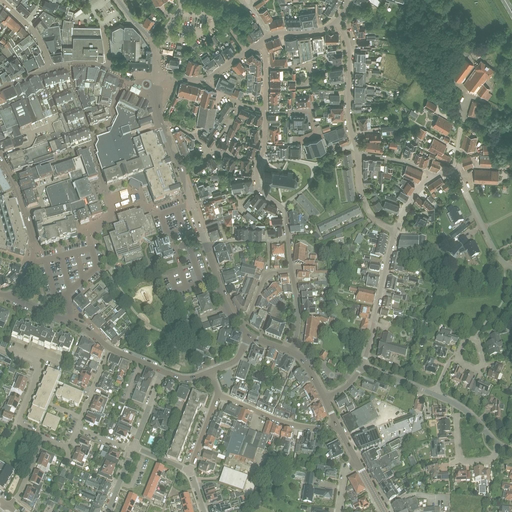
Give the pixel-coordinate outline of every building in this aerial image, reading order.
[(16,8),(21,12),(24,8),(22,5),(26,0),(21,0),(19,3),(20,3),(16,8)] [(50,0),(48,0),(48,2),(44,0),(41,6),(51,11),(53,9),(55,10),(58,4),(50,0)] [(263,0),(254,6),(257,9),(266,3),(263,0)] [(325,0),(325,2),(328,3),(330,4),(337,8),(342,0),(341,0),(325,0)] [(24,8),(21,12),(25,17),(29,12),(30,13),(35,6),(35,5),(33,3),(30,7),(27,4),(24,8)] [(337,8),(330,4),(325,12),(332,16),(337,8)] [(66,10),(63,19),(70,20),(72,12),(68,11),(66,10)] [(273,20),(268,13),(267,10),(259,13),(265,23),(269,22),(271,30),(285,27),(283,18),(273,20)] [(40,34),(44,31),(48,27),(56,18),(43,11),(32,23),(36,27),(40,34)] [(300,19),(302,29),(318,27),(315,12),(300,15),(301,19),(300,19)] [(3,18),(0,21),(0,24),(3,27),(7,24),(6,23),(7,21),(7,20),(8,19),(8,20),(11,17),(8,14),(4,19),(3,18)] [(146,18),(143,25),(150,29),(154,22),(151,20),(152,16),(150,15),(148,18),(146,18)] [(364,16),(357,19),(350,21),(353,31),(355,37),(365,37),(365,33),(368,33),(368,28),(365,28),(360,29),(358,22),(365,20),(364,16)] [(7,24),(9,26),(12,24),(13,25),(16,21),(11,17),(8,20),(8,19),(7,20),(7,21),(6,23),(7,24)] [(72,20),(70,20),(63,19),(61,32),(63,59),(72,58),(72,57),(72,32),(72,20)] [(294,29),(293,19),(285,19),(287,29),(294,29)] [(302,29),(300,19),(293,19),(294,29),(302,29)] [(103,51),(101,36),(100,27),(87,27),(73,27),(73,20),(72,20),(72,32),(72,57),(91,58),(91,59),(105,61),(105,60),(103,51)] [(9,26),(12,29),(6,35),(9,37),(20,25),(16,21),(13,25),(12,24),(9,26)] [(264,35),(259,26),(258,27),(255,22),(252,24),(253,25),(260,37),(264,35)] [(110,29),(109,37),(112,55),(114,56),(120,56),(121,56),(121,59),(128,60),(128,67),(129,68),(129,69),(132,69),(133,67),(133,70),(135,70),(136,70),(138,70),(140,70),(142,70),(145,70),(145,68),(146,69),(149,69),(150,68),(151,50),(150,50),(139,34),(132,26),(124,26),(120,24),(119,24),(110,29)] [(16,34),(17,33),(21,37),(26,32),(21,25),(16,31),(14,33),(11,37),(13,40),(17,35),(16,34)] [(48,27),(44,31),(40,35),(42,37),(49,52),(52,59),(54,60),(62,59),(61,50),(61,44),(61,40),(59,25),(48,27)] [(250,32),(249,32),(254,41),(260,37),(253,25),(248,28),(250,32)] [(245,36),(244,37),(249,44),(253,41),(248,34),(249,34),(249,33),(248,34),(247,31),(245,28),(240,31),(242,34),(243,33),(245,36)] [(338,34),(325,35),(325,44),(339,44),(338,34)] [(17,44),(21,49),(23,50),(28,46),(34,41),(29,35),(17,44)] [(324,36),(309,38),(312,58),(325,54),(325,53),(328,53),(327,51),(327,48),(325,49),(324,36)] [(283,48),(282,47),(279,38),(265,43),(269,53),(270,53),(271,59),(271,66),(287,66),(288,66),(287,64),(288,64),(288,61),(287,62),(287,61),(275,61),(275,59),(273,50),(277,49),(278,50),(283,48)] [(301,61),(312,58),(309,38),(298,39),(301,61)] [(374,40),(369,40),(367,40),(358,40),(358,46),(362,46),(362,47),(361,47),(361,49),(360,49),(371,50),(371,48),(374,48),(374,44),(374,40)] [(13,49),(12,47),(7,41),(4,45),(7,48),(7,47),(11,53),(14,51),(13,49)] [(34,41),(28,46),(29,49),(31,48),(34,54),(33,54),(39,66),(43,64),(44,62),(39,52),(40,51),(37,45),(34,41)] [(12,47),(13,49),(14,51),(18,56),(19,55),(28,70),(28,71),(33,68),(25,53),(23,50),(21,49),(17,44),(15,45),(12,47)] [(228,47),(225,49),(223,46),(221,47),(223,51),(228,58),(233,55),(232,53),(235,51),(231,45),(228,47)] [(38,65),(32,55),(29,49),(28,46),(23,50),(25,53),(33,68),(37,66),(37,65),(38,65)] [(177,50),(177,54),(174,53),(174,57),(175,57),(175,59),(170,59),(170,61),(168,61),(166,62),(165,66),(167,68),(172,69),(177,70),(178,66),(179,60),(182,60),(182,55),(183,51),(177,50)] [(218,50),(216,52),(217,54),(214,57),(219,64),(220,64),(221,64),(222,63),(222,62),(225,61),(222,57),(223,57),(218,50)] [(329,61),(331,61),(331,65),(341,64),(341,59),(342,59),(342,54),(336,54),(335,51),(327,51),(328,53),(325,53),(326,57),(328,57),(328,60),(329,61)] [(356,53),(355,61),(365,61),(371,61),(371,59),(367,59),(366,60),(365,60),(365,52),(361,52),(360,53),(356,53)] [(245,92),(245,93),(246,94),(248,94),(249,93),(249,92),(256,92),(256,94),(260,95),(261,84),(262,84),(263,81),(261,81),(261,60),(260,59),(260,58),(260,57),(260,56),(259,55),(259,54),(257,53),(256,53),(255,53),(254,54),(253,54),(252,54),(247,58),(247,61),(249,61),(249,65),(247,65),(247,80),(247,81),(246,87),(246,90),(245,92)] [(11,77),(17,73),(10,61),(9,62),(8,61),(9,61),(7,59),(2,54),(0,55),(0,60),(1,60),(2,63),(0,64),(2,65),(5,69),(6,69),(11,77)] [(205,70),(206,69),(209,73),(213,69),(213,68),(215,67),(216,67),(217,67),(218,66),(218,65),(218,64),(214,58),(211,59),(210,58),(209,58),(208,57),(209,56),(208,55),(208,56),(206,54),(201,58),(205,64),(203,65),(204,66),(203,67),(203,68),(203,69),(204,69),(205,70)] [(10,61),(17,73),(24,68),(14,55),(12,56),(14,58),(10,61)] [(473,67),(464,59),(450,75),(460,83),(473,67)] [(201,64),(189,60),(184,73),(193,75),(194,74),(197,75),(201,64)] [(365,61),(355,61),(354,70),(365,70),(366,64),(371,64),(371,61),(365,61)] [(476,69),(463,85),(475,94),(477,92),(484,98),(488,100),(492,95),(488,92),(490,90),(484,85),(483,84),(483,83),(487,77),(489,78),(494,71),(481,61),(475,68),(476,69)] [(239,62),(233,67),(242,78),(244,77),(241,73),(245,69),(239,62)] [(10,77),(11,77),(6,69),(5,69),(3,70),(1,67),(0,67),(0,74),(3,80),(4,81),(6,79),(7,80),(10,78),(10,77)] [(344,80),(343,68),(329,71),(325,72),(325,73),(325,76),(327,76),(327,78),(330,78),(330,82),(344,80)] [(77,88),(78,88),(84,88),(86,69),(85,69),(85,70),(73,70),(74,81),(77,81),(77,88)] [(88,96),(90,105),(95,103),(93,97),(93,94),(94,86),(99,72),(86,69),(84,88),(85,96),(88,96)] [(366,71),(356,70),(355,83),(365,84),(366,77),(368,77),(368,73),(366,73),(366,71)] [(37,79),(42,91),(44,90),(48,101),(53,100),(53,102),(54,103),(56,108),(58,114),(58,113),(60,121),(54,123),(53,125),(56,133),(57,136),(61,134),(63,138),(66,149),(70,148),(71,149),(91,142),(86,127),(70,85),(65,71),(58,74),(57,73),(49,76),(49,75),(37,79)] [(270,80),(281,80),(280,80),(280,71),(270,71),(270,80)] [(93,97),(95,103),(95,105),(108,108),(109,103),(110,100),(100,98),(102,89),(101,89),(101,88),(106,75),(99,72),(94,86),(93,94),(93,97)] [(112,77),(107,75),(101,89),(102,89),(100,98),(110,100),(112,94),(113,95),(116,93),(117,89),(119,82),(117,79),(117,78),(117,79),(113,77),(112,77)] [(228,81),(219,77),(215,88),(230,94),(230,95),(236,98),(238,100),(239,100),(244,92),(240,90),(239,92),(235,90),(234,92),(232,91),(236,80),(230,77),(229,80),(228,79),(228,81)] [(42,91),(37,79),(33,81),(39,95),(40,95),(46,111),(49,117),(52,116),(58,114),(56,108),(54,103),(53,102),(53,100),(48,101),(44,90),(42,91)] [(33,81),(29,82),(35,95),(38,102),(41,110),(45,119),(49,117),(46,111),(40,95),(39,95),(33,81)] [(35,95),(29,82),(22,85),(26,94),(25,95),(27,99),(37,123),(45,119),(41,110),(38,102),(35,95)] [(196,98),(198,87),(181,83),(177,95),(195,100),(196,98)] [(22,85),(15,88),(31,124),(32,124),(32,125),(37,123),(27,99),(25,95),(26,94),(22,85)] [(201,99),(204,89),(198,87),(196,98),(198,99),(198,101),(201,102),(201,99)] [(31,124),(15,88),(15,89),(13,90),(13,89),(2,94),(8,108),(11,107),(20,130),(27,127),(31,124)] [(77,92),(84,110),(88,109),(91,109),(90,105),(88,96),(85,96),(84,88),(78,88),(78,91),(77,92)] [(196,124),(207,126),(213,127),(216,108),(213,107),(216,93),(216,92),(205,89),(200,104),(196,124)] [(313,89),(313,94),(313,96),(319,96),(319,99),(323,99),(327,99),(327,101),(328,101),(328,102),(330,102),(339,102),(339,96),(334,95),(334,94),(324,94),(324,90),(318,89),(313,89)] [(281,93),(270,93),(270,103),(279,103),(279,98),(280,98),(280,95),(279,95),(279,93),(281,93)] [(0,117),(1,119),(2,121),(4,126),(6,130),(11,128),(17,126),(18,126),(11,108),(8,110),(1,94),(0,94),(0,117)] [(128,135),(130,134),(153,126),(150,117),(152,116),(150,111),(148,112),(147,108),(148,106),(143,104),(144,102),(137,98),(131,95),(130,97),(123,94),(115,110),(117,117),(111,129),(107,130),(109,134),(126,128),(128,135)] [(437,106),(428,101),(424,107),(433,113),(437,106)] [(220,125),(222,123),(233,107),(227,102),(220,112),(221,114),(218,119),(217,118),(215,121),(220,125)] [(279,103),(270,103),(270,111),(279,111),(279,106),(280,106),(280,103),(279,103)] [(88,109),(84,110),(84,111),(84,110),(89,126),(110,119),(107,109),(97,108),(91,109),(88,109)] [(238,115),(247,119),(250,112),(241,108),(238,115)] [(411,110),(409,114),(416,119),(418,114),(411,110)] [(250,112),(247,119),(246,122),(253,124),(254,123),(255,123),(257,113),(255,112),(255,114),(250,112)] [(344,119),(344,112),(336,112),(336,114),(332,114),(332,115),(329,115),(329,114),(324,114),(324,117),(329,117),(329,116),(332,116),(332,119),(333,122),(337,122),(337,119),(344,119)] [(262,114),(257,113),(255,123),(262,125),(263,121),(261,120),(262,114)] [(272,126),(279,126),(279,120),(276,120),(276,115),(268,115),(268,121),(271,121),(271,122),(272,123),(272,126)] [(299,116),(292,116),(292,123),(289,123),(289,129),(292,129),(299,129),(299,116)] [(305,116),(299,116),(299,129),(305,129),(308,129),(308,123),(305,123),(305,116)] [(452,124),(439,116),(432,127),(446,135),(452,124)] [(367,118),(358,119),(358,123),(359,123),(360,129),(367,129),(366,122),(367,122),(367,118)] [(427,131),(420,127),(416,136),(423,139),(427,131)] [(142,188),(148,186),(138,158),(137,158),(130,140),(132,139),(130,134),(128,135),(126,128),(109,134),(96,138),(98,142),(95,147),(97,154),(96,154),(103,175),(106,185),(127,178),(128,180),(131,179),(141,184),(142,188)] [(214,128),(213,130),(210,134),(212,135),(207,143),(211,146),(216,138),(213,136),(217,130),(214,128)] [(275,140),(275,145),(287,144),(287,141),(279,141),(278,134),(280,133),(280,130),(278,129),(278,128),(270,129),(270,133),(271,133),(271,140),(275,140)] [(332,143),(331,139),(335,138),(336,140),(338,139),(341,146),(349,142),(344,128),(337,130),(336,128),(323,133),(327,145),(332,143)] [(257,141),(258,141),(259,138),(257,138),(258,130),(252,129),(251,139),(250,141),(256,143),(257,141)] [(184,139),(180,130),(172,133),(176,142),(184,139)] [(132,141),(138,158),(148,186),(154,203),(165,199),(168,200),(169,198),(180,194),(159,132),(155,133),(132,141)] [(203,132),(202,134),(201,133),(198,137),(207,143),(212,135),(210,134),(208,138),(206,136),(207,134),(207,133),(205,132),(203,132)] [(50,134),(37,139),(32,149),(27,151),(5,158),(13,172),(25,168),(34,165),(53,158),(53,156),(67,151),(66,149),(63,138),(61,134),(57,136),(56,133),(51,135),(50,134)] [(194,139),(186,134),(184,137),(189,142),(189,147),(189,148),(193,148),(194,139)] [(380,142),(380,134),(366,134),(366,138),(370,138),(370,142),(380,142)] [(226,151),(227,147),(229,144),(230,145),(233,138),(227,135),(226,143),(220,140),(216,147),(226,151)] [(477,138),(465,135),(461,148),(473,151),(477,138)] [(22,136),(21,136),(15,138),(0,143),(0,147),(0,149),(3,150),(4,153),(22,146),(24,142),(22,136)] [(227,147),(232,149),(233,150),(237,141),(237,140),(233,138),(230,145),(229,144),(227,147)] [(248,146),(257,149),(258,149),(260,142),(258,141),(257,141),(256,143),(250,141),(251,139),(248,138),(246,142),(249,143),(248,146)] [(316,140),(320,153),(326,151),(322,138),(316,140)] [(446,146),(434,139),(427,150),(436,154),(436,156),(448,162),(451,157),(442,153),(446,146)] [(316,140),(310,142),(315,155),(320,153),(316,140)] [(233,150),(232,149),(231,151),(237,154),(241,144),(238,143),(239,141),(237,141),(233,150)] [(307,157),(315,155),(310,142),(305,144),(307,152),(305,153),(307,157)] [(383,148),(379,148),(380,144),(370,143),(367,143),(366,151),(379,152),(379,153),(382,153),(383,148)] [(406,145),(403,155),(410,157),(412,150),(415,151),(417,145),(411,143),(410,147),(406,145)] [(275,145),(270,145),(270,148),(270,149),(268,149),(269,159),(275,159),(275,158),(279,157),(279,158),(289,158),(289,144),(287,144),(275,145)] [(257,149),(248,146),(245,145),(245,147),(249,148),(246,155),(254,158),(257,149)] [(484,154),(492,154),(493,154),(493,145),(483,145),(484,154)] [(187,148),(179,151),(181,156),(185,155),(187,159),(192,158),(193,153),(192,153),(191,153),(189,153),(187,148)] [(95,197),(92,198),(86,181),(97,177),(88,150),(81,152),(81,151),(76,153),(77,157),(68,160),(68,162),(58,165),(55,166),(55,165),(49,167),(48,164),(24,172),(25,174),(18,176),(20,182),(19,183),(20,188),(21,188),(23,194),(22,195),(27,208),(38,205),(37,200),(39,199),(34,183),(52,176),(53,180),(62,177),(70,174),(72,180),(47,189),(46,191),(52,210),(45,212),(45,211),(32,215),(40,246),(59,241),(77,237),(74,222),(79,221),(79,224),(89,220),(88,219),(101,215),(95,197)] [(419,163),(422,156),(416,154),(413,161),(419,163)] [(480,155),(480,158),(480,166),(492,167),(493,159),(492,159),(492,154),(484,154),(480,155)] [(222,161),(219,161),(219,165),(218,167),(222,168),(222,166),(227,167),(229,158),(224,156),(223,161),(222,161)] [(419,163),(418,165),(425,168),(428,158),(422,156),(419,163)] [(471,156),(461,160),(464,170),(473,167),(471,156)] [(207,161),(212,169),(217,166),(216,165),(219,165),(219,161),(215,160),(214,159),(213,160),(211,158),(207,161)] [(231,158),(229,158),(227,167),(227,169),(232,170),(232,168),(234,168),(236,160),(231,160),(231,158)] [(444,164),(433,160),(429,170),(437,173),(438,170),(439,170),(440,166),(443,167),(444,164)] [(212,169),(207,161),(207,162),(206,161),(193,169),(196,174),(208,166),(210,170),(212,169)] [(242,170),(248,171),(249,161),(241,161),(241,166),(241,170),(242,170)] [(422,172),(407,166),(402,176),(418,183),(422,172)] [(6,180),(5,178),(4,177),(0,169),(0,198),(3,198),(9,194),(12,193),(6,182),(6,180)] [(498,171),(475,170),(474,183),(498,184),(498,171)] [(263,182),(270,183),(270,184),(269,185),(270,185),(271,185),(275,185),(275,187),(276,187),(276,185),(277,186),(280,186),(280,187),(281,188),(281,186),(285,187),(285,188),(286,188),(286,187),(287,186),(290,186),(289,187),(291,188),(291,186),(293,187),(294,188),(295,188),(294,186),(296,185),(298,185),(297,184),(298,181),(299,181),(299,180),(297,180),(296,178),(296,177),(296,176),(295,177),(292,177),(293,175),(292,175),(293,174),(294,173),(293,172),(292,173),(289,173),(288,172),(287,172),(288,173),(288,174),(287,174),(287,175),(283,174),(283,173),(282,173),(282,174),(278,173),(278,172),(277,172),(277,173),(272,172),(271,172),(272,173),(272,174),(264,172),(262,182),(263,182)] [(445,191),(448,189),(452,187),(447,180),(444,183),(440,177),(427,186),(431,192),(441,185),(445,191)] [(400,187),(403,189),(409,193),(414,186),(410,183),(412,182),(410,181),(408,182),(406,181),(402,179),(399,182),(403,183),(400,187)] [(241,188),(253,186),(252,182),(251,181),(245,182),(245,183),(243,183),(243,182),(232,183),(232,190),(241,189),(241,188)] [(198,189),(199,191),(214,186),(213,183),(204,187),(203,183),(200,185),(197,186),(198,189)] [(215,189),(214,186),(199,191),(202,198),(210,194),(212,194),(210,191),(215,189)] [(231,194),(233,194),(242,193),(241,190),(246,189),(246,192),(252,191),(253,190),(253,186),(241,188),(241,189),(232,190),(233,190),(231,191),(231,194)] [(393,190),(399,193),(397,197),(405,201),(408,196),(401,191),(401,190),(395,186),(393,190)] [(382,206),(375,195),(377,195),(377,193),(369,193),(371,198),(374,204),(372,204),(375,210),(382,206)] [(10,196),(9,194),(3,198),(0,198),(0,249),(24,256),(27,244),(14,197),(13,197),(13,196),(10,196)] [(227,198),(225,194),(215,197),(216,200),(215,201),(214,200),(208,202),(208,203),(204,205),(205,207),(204,208),(205,210),(206,211),(214,208),(218,207),(219,207),(217,201),(227,198)] [(255,206),(261,198),(256,194),(252,200),(249,198),(245,204),(248,206),(251,202),(255,206)] [(301,206),(307,201),(303,196),(297,201),(301,206)] [(423,202),(418,196),(414,201),(420,207),(422,204),(428,210),(434,208),(426,200),(423,202)] [(260,215),(264,209),(262,208),(266,202),(261,198),(255,206),(259,209),(257,212),(260,215)] [(305,211),(311,205),(307,201),(301,206),(305,211)] [(399,206),(385,201),(382,208),(397,213),(399,206)] [(266,216),(268,216),(274,215),(274,214),(277,208),(268,204),(266,210),(268,211),(266,216)] [(309,215),(315,210),(311,205),(305,211),(309,215)] [(213,216),(214,219),(217,218),(223,215),(221,211),(219,211),(218,207),(214,208),(206,211),(205,212),(206,214),(207,215),(208,217),(213,216)] [(352,210),(355,217),(361,214),(358,207),(352,210)] [(452,208),(448,210),(455,225),(463,221),(458,209),(454,211),(452,208)] [(315,210),(309,215),(314,220),(320,215),(315,210)] [(349,220),(355,217),(352,210),(346,212),(349,220)] [(143,241),(144,240),(145,238),(145,237),(146,237),(156,233),(150,216),(144,218),(142,212),(137,213),(136,212),(117,218),(119,224),(113,226),(115,231),(116,234),(103,238),(105,243),(106,247),(109,256),(115,254),(116,255),(117,260),(124,258),(126,264),(144,258),(139,245),(141,245),(143,241)] [(246,214),(255,220),(256,218),(248,212),(246,214)] [(344,222),(349,220),(346,212),(340,215),(344,222)] [(298,226),(298,223),(299,222),(298,217),(297,217),(296,214),(289,214),(290,227),(298,226)] [(223,216),(223,215),(217,218),(218,220),(206,224),(208,228),(211,239),(222,235),(218,226),(222,224),(223,226),(224,225),(223,218),(224,218),(223,216)] [(277,215),(274,215),(268,216),(269,216),(269,218),(270,219),(271,219),(273,218),(273,225),(282,224),(282,218),(277,218),(277,215)] [(334,218),(338,225),(344,222),(340,215),(334,218)] [(423,227),(426,221),(429,221),(429,218),(428,218),(423,216),(422,218),(418,216),(416,219),(415,221),(415,223),(414,225),(418,227),(419,225),(423,227)] [(332,228),(338,225),(334,218),(329,221),(332,228)] [(332,228),(329,221),(323,224),(326,231),(332,228)] [(282,224),(273,225),(275,225),(275,230),(268,230),(268,236),(279,235),(279,234),(282,233),(282,224)] [(320,234),(326,231),(323,224),(317,226),(320,234)] [(453,240),(467,228),(464,224),(450,236),(453,240)] [(300,231),(303,230),(304,230),(303,225),(301,225),(299,226),(298,226),(290,227),(291,233),(300,233),(300,231)] [(256,229),(256,239),(262,239),(262,234),(265,234),(265,227),(261,227),(261,229),(256,229)] [(378,242),(386,244),(388,238),(380,236),(369,233),(368,238),(371,239),(371,240),(378,241),(378,242)] [(414,243),(425,243),(425,238),(426,238),(426,233),(422,233),(422,237),(402,237),(401,241),(400,241),(399,244),(400,244),(400,245),(405,245),(405,241),(414,241),(414,243)] [(464,237),(460,240),(459,240),(461,243),(459,244),(457,241),(447,252),(454,257),(458,252),(461,254),(467,251),(468,251),(472,258),(479,255),(475,248),(476,247),(474,243),(469,246),(466,243),(468,241),(464,237)] [(151,243),(150,245),(150,246),(150,247),(150,249),(151,253),(151,254),(156,252),(156,253),(158,258),(158,259),(155,260),(155,261),(156,261),(157,265),(157,266),(159,267),(173,262),(171,258),(172,258),(171,253),(170,253),(169,249),(170,249),(168,244),(164,245),(163,240),(159,241),(155,242),(156,242),(156,244),(155,245),(153,244),(152,244),(153,243),(151,242),(151,243)] [(385,251),(386,244),(378,242),(378,241),(371,240),(370,244),(377,246),(377,249),(385,251)] [(405,245),(400,245),(398,250),(420,251),(421,249),(425,249),(425,245),(425,243),(414,243),(414,241),(405,241),(405,245)] [(340,247),(342,254),(351,251),(349,244),(340,247)] [(230,245),(214,250),(220,266),(230,262),(232,261),(231,257),(228,258),(228,256),(233,255),(230,245)] [(431,245),(431,249),(431,253),(444,253),(444,245),(431,245)] [(306,261),(307,256),(307,247),(295,246),(295,255),(294,263),(306,264),(306,261)] [(383,257),(385,251),(377,249),(373,248),(372,252),(371,251),(370,255),(379,257),(379,256),(383,257)] [(265,262),(257,260),(255,267),(263,269),(265,262)] [(222,273),(224,279),(241,274),(245,274),(241,273),(243,265),(242,264),(235,266),(236,269),(222,273)] [(381,265),(370,264),(369,270),(379,272),(381,265)] [(15,277),(15,276),(17,275),(18,275),(20,267),(13,265),(12,268),(10,268),(9,271),(11,273),(15,277)] [(241,273),(245,274),(248,275),(247,277),(253,279),(259,281),(261,276),(255,274),(257,268),(243,265),(241,273)] [(304,266),(304,271),(304,272),(298,272),(298,279),(318,279),(318,282),(328,282),(328,280),(329,280),(328,272),(321,272),(318,272),(318,267),(315,267),(305,267),(305,266),(304,266)] [(399,267),(391,266),(390,272),(397,273),(398,272),(402,273),(403,271),(405,271),(406,271),(405,272),(415,274),(416,270),(411,269),(406,268),(406,269),(401,268),(398,267),(399,267)] [(15,277),(11,273),(9,275),(8,274),(5,276),(5,278),(6,277),(7,284),(10,283),(12,284),(17,279),(15,276),(15,277)] [(241,274),(224,279),(226,285),(238,282),(237,277),(242,276),(242,277),(244,278),(245,274),(241,274)] [(367,281),(378,283),(379,277),(368,275),(368,277),(364,276),(363,280),(360,279),(360,282),(367,283),(367,281)] [(278,284),(278,286),(283,285),(289,285),(288,276),(280,277),(281,279),(281,284),(278,284)] [(404,281),(403,281),(389,278),(387,285),(396,287),(396,283),(403,285),(404,281)] [(245,285),(255,289),(256,288),(257,286),(258,283),(247,279),(245,285)] [(275,307),(277,306),(277,305),(279,303),(280,304),(281,303),(277,297),(283,293),(277,286),(276,284),(262,295),(268,304),(275,307)] [(301,292),(315,291),(315,288),(313,289),(313,288),(312,287),(311,287),(311,284),(309,284),(309,285),(298,286),(299,292),(301,292)] [(255,289),(245,285),(243,290),(253,294),(254,293),(255,291),(255,289)] [(288,295),(292,294),(291,286),(290,286),(283,286),(283,285),(278,286),(277,286),(283,292),(284,292),(284,294),(288,294),(288,295)] [(395,289),(396,287),(387,285),(386,290),(394,292),(393,294),(395,294),(394,295),(393,295),(392,298),(402,300),(402,297),(400,296),(400,293),(397,292),(397,290),(395,289)] [(92,306),(103,298),(107,295),(112,291),(108,287),(104,291),(99,286),(93,292),(91,290),(83,297),(81,295),(73,302),(82,312),(90,305),(92,306)] [(233,286),(227,288),(229,296),(233,294),(234,297),(237,296),(239,290),(235,291),(233,286)] [(356,301),(373,305),(376,294),(359,290),(350,288),(349,292),(358,294),(356,301)] [(248,302),(251,303),(253,296),(253,294),(243,290),(242,294),(243,294),(242,297),(244,297),(244,298),(247,299),(249,300),(248,302)] [(119,301),(118,299),(114,292),(108,295),(113,301),(115,303),(117,307),(121,304),(119,301)] [(108,305),(113,301),(108,295),(101,300),(105,305),(108,305)] [(200,306),(211,303),(209,299),(208,300),(207,296),(193,301),(194,304),(199,302),(200,306)] [(245,303),(241,296),(232,301),(239,312),(245,314),(245,313),(246,313),(250,305),(245,303)] [(266,301),(265,301),(259,298),(256,308),(261,310),(262,307),(264,308),(264,306),(269,308),(270,304),(268,303),(266,301)] [(308,305),(312,305),(313,305),(313,299),(302,300),(302,306),(304,306),(304,308),(308,308),(308,305)] [(392,301),(384,299),(382,308),(390,310),(392,301)] [(335,300),(330,302),(328,303),(330,309),(337,306),(335,300)] [(211,303),(200,306),(202,310),(198,311),(200,315),(204,314),(203,313),(212,310),(211,307),(212,306),(211,303)] [(92,307),(83,313),(90,320),(105,308),(102,304),(100,306),(98,304),(93,308),(92,307)] [(308,308),(304,308),(305,315),(316,314),(315,307),(312,308),(312,305),(308,305),(308,308)] [(355,309),(359,309),(357,317),(359,318),(363,319),(363,322),(362,322),(360,330),(367,331),(368,323),(368,320),(370,321),(371,316),(369,315),(370,310),(362,308),(362,307),(353,305),(351,310),(355,311),(355,309)] [(122,309),(110,320),(113,323),(125,312),(122,309)] [(403,314),(393,312),(389,311),(382,309),(380,316),(388,318),(388,315),(393,316),(393,315),(402,317),(403,314)] [(0,321),(5,324),(9,314),(0,310),(0,321)] [(257,318),(262,320),(264,321),(267,314),(260,311),(258,315),(257,318)] [(96,326),(102,320),(100,318),(103,316),(101,314),(98,317),(98,316),(92,322),(96,326)] [(256,320),(257,318),(258,315),(253,314),(250,322),(250,324),(254,327),(257,321),(256,320)] [(217,330),(217,329),(220,328),(221,326),(222,326),(223,328),(220,331),(218,341),(215,341),(215,343),(224,345),(226,338),(226,335),(227,334),(232,335),(234,331),(233,330),(234,329),(233,328),(227,320),(225,317),(224,317),(224,316),(223,316),(222,317),(210,321),(212,328),(213,332),(217,330)] [(313,344),(316,344),(318,344),(318,340),(317,340),(319,322),(327,325),(329,319),(326,318),(321,316),(320,316),(314,316),(314,320),(307,320),(304,343),(313,344)] [(102,320),(96,326),(99,330),(106,324),(105,324),(112,318),(110,317),(104,322),(102,320)] [(259,330),(262,320),(257,318),(256,320),(257,321),(254,327),(259,330)] [(276,327),(277,323),(270,320),(265,334),(271,337),(273,331),(275,326),(276,327)] [(21,339),(26,325),(24,324),(24,323),(23,322),(22,322),(21,322),(21,323),(20,324),(17,323),(12,336),(21,339)] [(273,331),(271,337),(280,340),(285,326),(277,323),(276,327),(275,326),(273,331)] [(100,331),(101,332),(108,339),(107,339),(108,339),(111,343),(121,334),(112,324),(109,327),(107,325),(100,331)] [(29,326),(26,325),(21,339),(29,343),(30,340),(33,342),(37,331),(32,329),(32,327),(32,326),(31,325),(30,326),(29,326)] [(38,329),(37,331),(33,342),(42,345),(47,331),(45,330),(45,329),(44,328),(43,328),(42,328),(42,329),(41,330),(38,329)] [(441,333),(438,332),(435,341),(449,346),(451,341),(457,343),(459,338),(450,335),(451,331),(446,330),(446,329),(445,329),(443,329),(441,333)] [(121,334),(111,343),(114,346),(116,346),(121,341),(120,339),(127,332),(125,330),(121,334)] [(50,333),(47,331),(42,345),(45,346),(46,344),(51,347),(56,336),(53,335),(53,334),(53,333),(53,332),(52,331),(51,331),(50,332),(50,333)] [(226,335),(226,338),(234,341),(233,344),(238,346),(240,340),(240,338),(241,337),(241,336),(240,335),(240,334),(239,334),(237,333),(237,332),(236,331),(235,331),(234,331),(233,335),(232,335),(227,334),(226,335)] [(56,334),(56,336),(51,347),(60,350),(66,337),(63,336),(63,335),(63,334),(62,334),(62,333),(61,333),(60,334),(59,335),(56,334)] [(379,346),(406,353),(407,349),(391,345),(394,337),(384,334),(381,342),(380,342),(379,346)] [(492,342),(487,343),(490,356),(498,354),(497,350),(498,350),(498,347),(501,346),(500,341),(500,342),(498,334),(490,336),(492,342)] [(66,337),(60,350),(69,354),(74,341),(71,340),(71,339),(72,339),(71,338),(71,337),(70,337),(69,337),(68,338),(66,337)] [(80,360),(76,366),(84,370),(87,365),(91,357),(91,356),(91,355),(95,346),(91,344),(83,340),(79,349),(76,355),(75,357),(80,360)] [(202,343),(195,344),(198,368),(199,368),(200,368),(201,367),(202,366),(202,365),(202,364),(202,363),(209,360),(208,357),(204,355),(202,343)] [(446,347),(435,343),(433,350),(437,351),(435,356),(440,357),(439,358),(442,359),(443,357),(445,358),(446,357),(446,356),(447,355),(446,354),(448,351),(445,350),(446,347)] [(253,346),(248,360),(249,360),(254,362),(256,363),(259,356),(263,358),(263,357),(265,351),(259,349),(259,348),(253,346)] [(389,360),(391,354),(405,358),(406,353),(379,346),(378,350),(379,350),(377,357),(385,359),(386,359),(389,360)] [(87,365),(84,370),(91,372),(92,369),(96,371),(98,365),(98,366),(105,351),(99,348),(99,347),(98,347),(97,347),(96,347),(91,355),(91,356),(91,357),(87,365)] [(276,361),(276,362),(274,361),(277,353),(268,349),(266,358),(272,360),(271,364),(272,364),(269,372),(272,373),(275,365),(276,361)] [(328,355),(323,352),(320,356),(319,358),(324,361),(326,358),(328,355)] [(275,365),(278,366),(277,368),(281,370),(287,357),(285,356),(279,353),(276,361),(275,365)] [(0,355),(0,361),(10,366),(11,362),(11,361),(0,355)] [(117,357),(111,355),(108,363),(111,365),(109,371),(111,371),(111,372),(117,357)] [(427,367),(426,370),(425,372),(431,374),(431,373),(435,374),(435,375),(436,375),(438,366),(433,365),(435,359),(427,356),(424,366),(427,367)] [(114,372),(113,371),(115,366),(118,367),(122,359),(117,357),(111,372),(111,371),(110,373),(113,374),(114,372)] [(287,357),(281,370),(288,373),(294,360),(287,357)] [(118,377),(120,377),(127,361),(123,360),(119,369),(121,370),(118,377)] [(67,372),(71,374),(76,363),(72,361),(67,372)] [(127,361),(120,377),(122,378),(125,372),(127,373),(131,363),(127,361)] [(238,371),(236,377),(237,378),(245,381),(251,365),(248,364),(242,361),(240,365),(238,371)] [(494,370),(491,369),(487,376),(497,380),(500,373),(503,366),(497,363),(495,366),(496,366),(494,370)] [(90,375),(91,372),(84,370),(76,366),(75,369),(76,371),(79,372),(78,373),(82,375),(80,378),(89,381),(91,376),(90,375)] [(461,370),(460,370),(460,369),(458,368),(458,369),(454,367),(453,371),(452,370),(450,375),(454,377),(453,380),(460,383),(463,375),(459,373),(461,370)] [(297,381),(306,376),(304,372),(303,372),(301,369),(293,375),(292,373),(289,379),(291,380),(295,377),(297,381)] [(48,370),(45,378),(28,419),(40,424),(52,394),(57,396),(56,397),(79,407),(83,395),(65,387),(64,389),(55,386),(60,375),(48,370)] [(154,373),(153,372),(147,370),(143,379),(141,378),(137,377),(135,382),(138,384),(132,400),(143,404),(144,400),(145,397),(150,386),(153,378),(154,375),(155,375),(154,374),(154,373)] [(15,380),(14,383),(25,387),(27,382),(21,379),(22,376),(16,373),(14,379),(15,380)] [(470,374),(467,373),(463,382),(469,385),(467,389),(471,390),(474,382),(471,380),(473,375),(473,374),(471,374),(470,374)] [(71,380),(69,383),(79,387),(81,384),(87,387),(89,381),(80,378),(77,376),(76,379),(75,382),(71,380)] [(299,391),(302,389),(302,388),(310,383),(308,379),(309,379),(306,376),(297,381),(300,386),(296,389),(298,391),(299,391)] [(100,383),(113,389),(118,391),(120,392),(121,390),(119,389),(112,385),(113,384),(109,382),(110,382),(102,378),(100,383)] [(170,383),(167,381),(165,385),(164,385),(162,389),(166,390),(165,391),(170,393),(174,384),(170,383)] [(378,387),(375,385),(374,385),(365,381),(362,388),(372,392),(372,391),(376,393),(378,387)] [(375,381),(374,385),(375,385),(386,390),(388,386),(375,381)] [(485,396),(486,395),(490,385),(486,383),(486,384),(479,381),(479,383),(476,381),(471,391),(475,393),(476,390),(482,393),(482,394),(482,395),(484,396),(485,396)] [(13,386),(10,391),(15,393),(16,391),(22,393),(25,387),(14,383),(13,386)] [(113,389),(100,383),(97,388),(105,392),(106,391),(109,392),(110,391),(112,392),(113,389)] [(231,395),(235,397),(238,390),(239,390),(240,388),(241,387),(240,387),(241,385),(239,383),(237,386),(236,385),(231,395)] [(250,403),(251,402),(252,403),(256,386),(254,385),(252,394),(250,393),(248,401),(248,402),(250,403)] [(302,389),(299,391),(301,394),(304,393),(307,397),(316,392),(314,388),(313,388),(312,385),(303,390),(302,389)] [(180,388),(175,398),(185,402),(190,392),(188,391),(189,388),(182,386),(181,388),(180,388)] [(238,390),(235,397),(239,399),(242,392),(244,389),(240,388),(239,390),(238,390)] [(245,397),(247,391),(244,389),(242,392),(239,399),(243,401),(245,397)] [(349,392),(349,393),(349,394),(354,400),(360,395),(362,398),(367,394),(360,390),(357,393),(354,389),(352,391),(351,390),(349,392)] [(11,398),(9,401),(17,404),(20,399),(14,396),(15,393),(10,391),(8,397),(11,398)] [(262,410),(267,397),(270,392),(266,391),(264,396),(265,397),(263,401),(260,400),(257,407),(262,410)] [(169,452),(167,458),(178,462),(198,409),(199,410),(201,406),(204,407),(208,398),(203,396),(198,395),(198,394),(193,392),(170,453),(169,452)] [(262,410),(267,412),(270,404),(268,403),(272,396),(269,394),(270,392),(267,397),(262,410)] [(318,396),(316,392),(307,397),(307,398),(304,400),(306,404),(307,406),(310,404),(319,400),(318,396)] [(349,413),(354,410),(350,401),(348,400),(347,401),(344,395),(335,402),(339,409),(345,406),(349,413)] [(96,398),(93,404),(101,407),(103,404),(105,406),(108,399),(101,396),(100,400),(96,398)] [(503,405),(499,405),(499,402),(492,402),(494,399),(489,397),(484,408),(489,410),(490,408),(492,408),(492,413),(496,413),(496,417),(500,417),(500,410),(503,410),(503,405)] [(422,413),(424,405),(419,404),(420,401),(415,400),(413,411),(422,413)] [(6,403),(3,408),(8,410),(9,407),(15,410),(17,404),(9,401),(8,404),(6,403)] [(270,404),(267,412),(272,414),(276,407),(275,406),(277,402),(275,401),(273,405),(270,404)] [(307,408),(305,410),(306,411),(309,410),(309,411),(312,410),(314,414),(323,410),(320,403),(311,407),(311,408),(308,409),(307,408)] [(350,415),(342,419),(351,435),(359,430),(358,429),(379,418),(371,403),(350,414),(350,415)] [(101,407),(93,404),(91,410),(95,411),(94,414),(100,417),(101,418),(104,419),(105,416),(102,414),(103,411),(100,410),(101,407)] [(223,413),(238,420),(242,410),(241,409),(230,404),(226,406),(223,413)] [(282,409),(279,417),(284,418),(286,410),(287,408),(288,406),(283,404),(282,409)] [(2,419),(3,418),(11,421),(13,415),(7,413),(8,410),(3,408),(2,407),(0,412),(0,418),(1,419),(2,419)] [(134,411),(125,407),(121,416),(124,417),(133,420),(135,415),(132,414),(134,411)] [(435,411),(436,419),(445,418),(444,415),(447,415),(446,412),(447,411),(447,409),(446,409),(446,408),(438,409),(438,407),(432,407),(432,411),(435,411)] [(231,438),(229,444),(228,446),(227,450),(226,453),(230,454),(254,462),(258,448),(263,435),(246,429),(248,425),(246,424),(247,421),(250,422),(252,417),(249,416),(251,413),(242,409),(242,410),(238,420),(237,422),(237,421),(235,426),(233,432),(231,438)] [(154,417),(151,426),(154,427),(153,429),(157,430),(158,428),(160,429),(162,425),(167,427),(171,417),(172,412),(166,410),(165,414),(160,412),(157,418),(154,417)] [(326,417),(323,410),(314,414),(315,418),(311,419),(311,420),(310,420),(311,422),(312,421),(313,422),(316,421),(317,421),(326,417)] [(224,415),(216,412),(214,418),(229,423),(230,421),(223,419),(224,415)] [(47,426),(49,427),(53,416),(47,414),(43,425),(46,427),(47,426)] [(101,418),(100,417),(93,414),(91,417),(88,416),(86,422),(90,424),(90,425),(90,426),(92,427),(93,427),(94,425),(96,422),(99,424),(101,418)] [(53,416),(49,427),(52,428),(51,429),(55,431),(60,419),(53,416)] [(117,424),(126,428),(128,425),(131,426),(133,420),(124,417),(123,420),(120,419),(117,424)] [(214,418),(212,424),(220,427),(221,423),(228,426),(230,428),(232,424),(229,423),(214,418)] [(263,435),(258,448),(264,451),(273,424),(267,421),(263,435)] [(450,421),(439,422),(440,435),(438,436),(439,439),(447,438),(446,435),(445,435),(445,433),(450,432),(449,425),(450,425),(450,421)] [(116,435),(117,435),(121,437),(125,438),(128,433),(125,432),(126,428),(117,424),(114,432),(113,434),(116,435)] [(219,428),(212,425),(210,431),(217,433),(218,433),(221,434),(222,430),(219,429),(219,428)] [(273,436),(275,436),(278,427),(278,426),(276,425),(275,426),(274,425),(269,441),(271,441),(273,436)] [(381,441),(376,428),(352,437),(359,450),(381,441)] [(289,430),(288,430),(284,446),(283,447),(286,448),(289,438),(291,438),(293,434),(291,433),(292,430),(291,430),(289,429),(289,430)] [(210,431),(208,436),(216,439),(216,438),(218,439),(219,437),(216,436),(217,433),(210,431)] [(301,437),(300,445),(309,446),(308,450),(313,451),(314,442),(310,441),(311,435),(304,434),(303,438),(301,437)] [(223,442),(226,443),(229,444),(231,438),(228,437),(225,436),(223,442)] [(208,437),(206,443),(214,446),(216,440),(208,437)] [(86,450),(90,451),(92,446),(89,445),(91,442),(82,438),(80,444),(88,447),(86,450)] [(389,447),(392,453),(397,451),(396,449),(403,446),(400,439),(390,444),(391,446),(389,447)] [(154,449),(160,451),(163,442),(157,440),(154,449)] [(432,458),(438,458),(444,457),(444,447),(439,447),(439,440),(431,441),(432,451),(432,458)] [(338,442),(328,447),(330,452),(331,452),(335,459),(343,455),(342,454),(343,454),(342,451),(341,451),(339,448),(340,448),(338,442)] [(214,446),(206,443),(204,448),(212,451),(214,446)] [(105,458),(113,461),(114,459),(114,458),(118,460),(120,454),(112,451),(112,450),(108,448),(108,449),(104,448),(105,446),(104,446),(102,452),(107,454),(105,458)] [(379,449),(375,451),(375,450),(363,456),(368,465),(372,463),(373,464),(376,462),(377,461),(376,459),(380,457),(380,459),(392,453),(389,447),(380,452),(379,449)] [(75,455),(83,459),(84,456),(87,457),(90,451),(86,450),(85,453),(77,450),(75,455)] [(397,451),(392,453),(380,459),(381,460),(380,460),(377,461),(376,462),(373,464),(372,463),(368,465),(372,472),(384,465),(383,462),(390,459),(391,461),(394,460),(399,457),(396,451),(397,451)] [(48,463),(51,464),(55,456),(46,452),(45,455),(42,454),(40,460),(48,463)] [(219,455),(213,453),(213,455),(205,452),(203,458),(211,461),(212,459),(217,460),(219,455)] [(83,459),(75,455),(73,461),(77,463),(76,466),(83,468),(85,463),(82,461),(83,459)] [(113,461),(105,458),(103,463),(105,464),(104,468),(113,471),(115,466),(111,464),(112,463),(113,461)] [(395,461),(394,460),(391,461),(390,459),(383,462),(384,465),(372,472),(373,474),(380,470),(383,475),(385,478),(386,481),(393,477),(392,476),(393,475),(391,471),(394,469),(401,466),(398,459),(395,461)] [(50,467),(47,466),(48,463),(40,460),(37,466),(42,467),(41,470),(48,473),(50,467)] [(0,471),(2,468),(4,470),(0,475),(0,488),(2,490),(14,470),(0,461),(0,471)] [(206,473),(207,473),(211,471),(213,472),(216,464),(209,462),(207,466),(201,463),(198,470),(206,473)] [(426,471),(428,471),(428,473),(430,472),(432,477),(430,477),(431,480),(435,480),(441,480),(448,480),(448,473),(439,474),(439,471),(439,470),(437,462),(432,463),(433,465),(427,466),(427,468),(426,468),(426,471)] [(170,470),(164,468),(157,465),(154,470),(162,473),(163,470),(169,472),(170,470)] [(336,475),(336,472),(330,471),(331,470),(330,470),(331,468),(318,465),(317,471),(321,472),(326,473),(327,473),(326,477),(335,479),(335,478),(336,478),(337,475),(336,475)] [(113,471),(104,468),(103,471),(100,470),(98,475),(107,478),(108,475),(111,477),(113,471)] [(248,476),(229,470),(224,468),(219,483),(243,492),(248,476)] [(484,468),(474,469),(475,478),(480,478),(481,485),(479,486),(480,494),(482,494),(483,496),(486,495),(485,488),(488,487),(487,481),(486,481),(486,480),(490,479),(490,469),(484,470),(484,468)] [(455,475),(455,481),(470,480),(470,472),(466,472),(466,469),(463,469),(463,472),(456,472),(457,475),(455,475)] [(33,477),(41,480),(43,477),(46,478),(48,473),(41,470),(40,473),(35,471),(33,477)] [(162,473),(154,470),(152,476),(160,479),(161,476),(166,478),(168,475),(162,473)] [(380,470),(373,474),(376,479),(383,475),(380,470)] [(325,489),(324,490),(314,489),(313,489),(310,488),(311,481),(313,481),(314,474),(307,473),(306,482),(307,483),(307,488),(305,488),(303,502),(311,503),(313,494),(316,494),(316,495),(323,496),(323,498),(332,499),(333,490),(325,489)] [(90,475),(85,474),(83,480),(87,481),(96,485),(109,491),(111,486),(103,483),(104,482),(98,479),(97,483),(88,479),(90,475)] [(357,484),(361,482),(357,475),(349,480),(352,486),(352,487),(353,486),(356,484),(357,484)] [(386,481),(385,478),(383,475),(376,479),(379,485),(386,481)] [(160,479),(152,476),(150,481),(158,484),(160,479)] [(34,487),(41,490),(43,484),(40,483),(41,480),(33,477),(30,482),(35,484),(34,487)] [(380,486),(383,491),(387,489),(393,485),(390,480),(387,482),(387,481),(380,486)] [(93,487),(95,488),(100,490),(99,493),(107,496),(109,491),(87,481),(85,485),(92,488),(93,487)] [(148,487),(155,490),(158,484),(150,481),(148,487)] [(352,487),(352,486),(347,489),(347,492),(348,492),(354,489),(355,491),(363,486),(361,482),(357,484),(356,484),(353,486),(352,487)] [(217,488),(216,483),(209,483),(210,488),(204,490),(204,491),(204,493),(205,493),(206,496),(216,493),(214,489),(217,488)] [(502,499),(505,499),(505,500),(511,500),(511,485),(503,484),(502,489),(510,490),(509,493),(507,492),(507,493),(504,492),(502,499)] [(383,491),(386,496),(396,490),(393,485),(387,489),(383,491)] [(351,499),(356,496),(358,496),(357,495),(365,491),(365,489),(363,486),(355,491),(356,493),(349,496),(351,499)] [(41,490),(34,487),(32,490),(28,488),(26,494),(34,497),(38,499),(40,496),(38,495),(41,490)] [(153,495),(155,490),(148,487),(146,492),(153,495)] [(405,490),(399,494),(397,490),(396,490),(386,496),(389,501),(396,497),(398,495),(399,498),(407,493),(405,490)] [(86,492),(82,491),(81,493),(83,494),(84,494),(85,494),(104,502),(106,498),(99,495),(97,497),(92,495),(92,494),(86,492)] [(153,495),(146,492),(143,498),(151,501),(152,498),(161,502),(162,498),(153,495)] [(214,500),(215,504),(223,501),(221,495),(218,496),(216,496),(216,493),(206,496),(207,499),(206,500),(207,501),(208,502),(214,500)] [(34,497),(26,494),(23,500),(27,501),(26,504),(33,510),(36,502),(33,500),(34,497)] [(104,502),(85,494),(84,494),(83,494),(82,497),(95,502),(94,504),(102,508),(104,502)] [(143,499),(137,497),(130,494),(127,500),(135,503),(135,502),(136,499),(142,502),(143,499)] [(406,499),(402,501),(392,505),(395,511),(434,511),(435,508),(421,509),(416,497),(407,501),(406,499)] [(354,509),(359,507),(361,506),(363,509),(369,506),(369,505),(368,503),(365,499),(362,501),(361,500),(359,501),(359,502),(358,503),(353,505),(352,506),(354,509)] [(135,503),(127,500),(125,505),(133,508),(134,505),(135,503)] [(77,505),(79,506),(92,511),(100,511),(101,510),(94,507),(93,509),(80,504),(77,503),(76,505),(77,505)] [(218,505),(219,506),(210,509),(210,511),(214,511),(226,508),(224,503),(218,505)]
